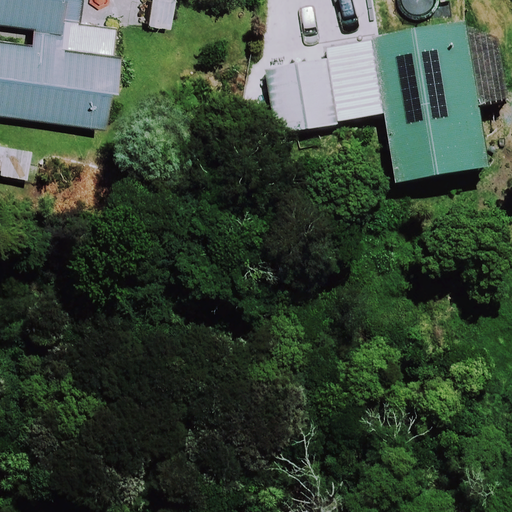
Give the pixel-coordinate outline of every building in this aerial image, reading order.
[(115,58),(81,54),(84,29),(106,32),(109,0),(0,0),(0,23),(33,28),(31,44),(0,39),(0,117),(106,131),(115,58)] [(177,0),(150,0),(148,29),(175,32),(177,0)] [(505,108),(494,28),(378,44),(397,190),(485,178),(476,112),(505,108)] [(264,141),(337,133),(333,98),(330,65),(257,73),(264,141)] [(33,157),(0,149),(0,184),(25,190),(33,157)]
